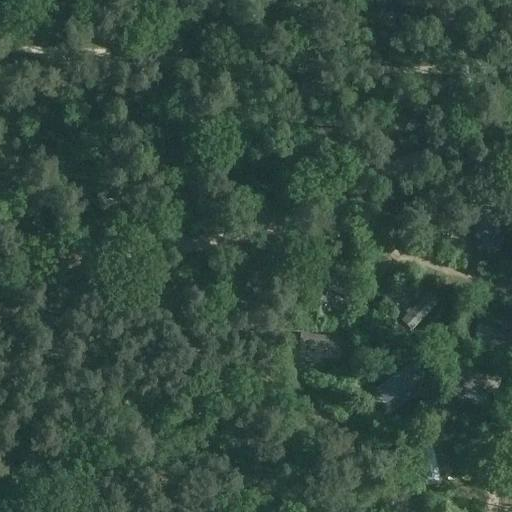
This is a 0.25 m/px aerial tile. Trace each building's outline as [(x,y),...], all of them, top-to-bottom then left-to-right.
[(501,247),(481,210),(468,217),(489,254),(490,257),(502,250),(501,247)] [(502,212),(492,216),(497,226),(507,222),(502,212)] [(310,284),(350,299),(354,286),(314,272),(310,284)] [(362,289),(355,286),(352,296),(358,299),(362,289)] [(427,291),(400,320),(409,328),(411,330),(438,301),(427,291)] [(511,342),(511,329),(483,311),(477,321),(511,343),(511,342)] [(401,325),(394,331),(403,339),(409,333),(401,325)] [(390,404),(409,390),(411,393),(419,387),(417,384),(424,378),(412,363),(378,389),(390,404)] [(455,381),(464,384),(463,387),(471,390),(472,387),(495,396),(502,379),(462,363),(455,381)] [(431,442),(416,445),(424,486),(440,483),(431,442)]
